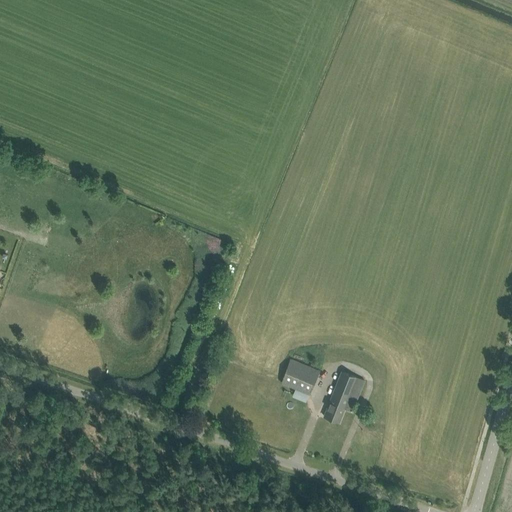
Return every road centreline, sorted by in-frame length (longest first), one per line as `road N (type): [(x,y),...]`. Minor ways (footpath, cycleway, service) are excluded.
road 1 (unclassified): [(431,511),(0,365)]
road 2 (tertiary): [(474,511),(511,383)]
